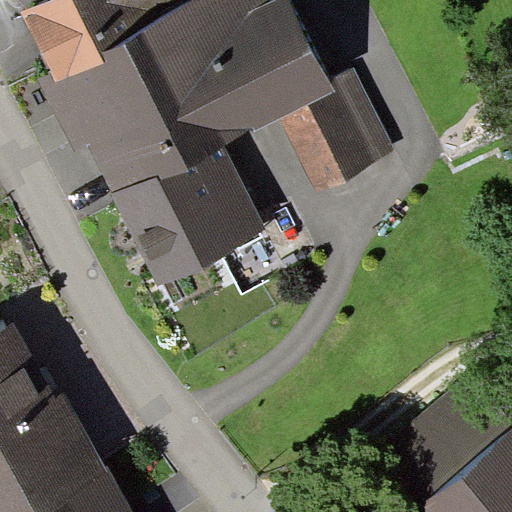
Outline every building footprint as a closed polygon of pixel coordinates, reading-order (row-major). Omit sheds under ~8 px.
[(24,0),(46,45),(142,0),(24,0)] [(266,97),(311,76),(275,0),(142,0),(46,45),(150,267),(244,223),(200,128),(266,97)] [(311,76),(266,97),(303,175),(372,143),(335,65),(311,76)] [(0,317),(0,511),(19,511),(85,477),(0,318),(0,317)] [(407,511),(511,511),(511,407),(398,500),(407,511)] [(103,511),(85,477),(19,511),(103,511)]
